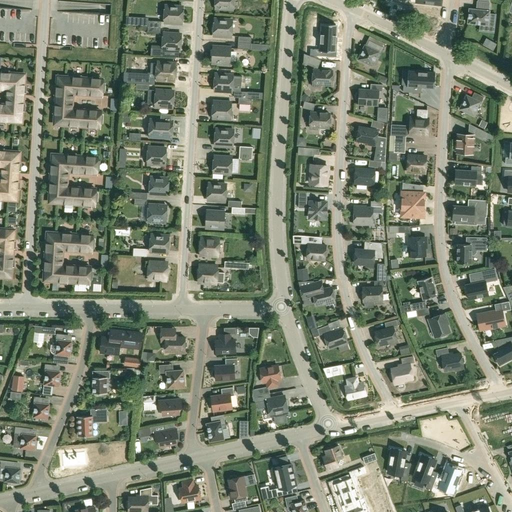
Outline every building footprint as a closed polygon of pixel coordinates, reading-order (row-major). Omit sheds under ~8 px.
[(214,0),(215,1),(215,8),(233,9),(233,0),(214,0)] [(469,9),(468,23),(480,24),(479,31),(494,32),(494,26),(496,14),(489,14),(489,11),(488,11),(488,8),(489,2),(482,2),(481,8),(481,10),(476,10),(470,9),(469,9)] [(165,6),(164,22),(182,23),(183,8),(165,6)] [(137,26),(138,17),(126,16),(126,25),(137,26)] [(231,36),(232,21),(214,20),(214,26),(212,28),(212,31),(213,33),(213,35),(231,36)] [(316,49),(315,55),(329,56),(329,50),(334,50),(335,35),(336,26),(322,25),(320,49),(316,49)] [(183,39),(181,37),(181,35),(163,34),(162,57),(178,57),(178,50),(180,50),(181,44),(182,42),(183,39)] [(486,42),(484,46),(493,50),(496,44),(490,41),(486,42)] [(381,46),(375,44),(373,49),(365,45),(358,59),(372,66),(381,46)] [(212,47),(212,62),(230,64),(231,48),(212,47)] [(321,60),(311,56),(304,54),(303,63),(313,67),(313,70),(313,86),(320,86),(320,84),(332,85),(332,82),(334,80),(334,76),(332,74),(332,71),(318,70),(318,67),(321,60)] [(156,79),(174,80),(175,78),(176,76),(176,73),(175,71),(175,65),(157,63),(151,63),(151,73),(157,73),(156,79)] [(1,73),(0,72),(0,89),(7,90),(8,90),(8,82),(16,82),(16,79),(17,74),(9,73),(9,71),(1,71),(1,73)] [(403,85),(403,92),(421,93),(421,87),(432,87),(433,73),(409,72),(408,86),(403,85)] [(8,90),(7,90),(7,97),(23,98),(24,93),(26,93),(26,85),(24,85),(25,74),(17,74),(16,79),(16,82),(8,82),(8,90)] [(73,75),(73,77),(65,77),(65,82),(65,85),(73,86),(72,94),(73,94),(86,95),(87,78),(81,78),(81,76),(73,75)] [(242,76),(215,75),(214,90),(232,91),(232,85),(241,86),(242,76)] [(380,75),(378,80),(385,84),(388,78),(380,75)] [(65,85),(65,82),(65,77),(57,76),(57,87),(54,87),(54,95),(56,95),(56,100),(72,102),(73,94),(72,94),(73,86),(65,85)] [(92,77),(92,79),(87,78),(86,95),(102,96),(102,92),(104,92),(105,84),(102,84),(103,79),(100,79),(100,77),(92,77)] [(359,90),(359,93),(357,94),(356,96),(356,98),(357,100),(359,101),(358,104),(377,105),(378,91),(382,91),(382,85),(370,84),(370,91),(359,90)] [(155,106),(173,107),(174,92),(156,91),(156,90),(149,90),(149,91),(148,91),(147,106),(155,106)] [(301,96),(301,100),(309,101),(309,99),(310,99),(305,93),(301,96)] [(477,94),(475,99),(466,95),(460,109),(473,115),(478,106),(479,106),(483,97),(477,94)] [(23,104),(23,98),(7,97),(6,105),(7,105),(6,113),(14,113),(14,117),(14,122),(22,122),(22,111),(24,112),(25,104),(23,104)] [(54,124),(62,125),(62,120),(63,120),(63,117),(71,117),(71,109),(72,109),(72,102),(56,100),(55,106),(53,106),(53,113),(55,114),(54,124)] [(315,104),(304,101),(303,107),(313,110),(315,104)] [(213,104),(211,106),(211,109),(213,111),(212,117),(230,119),(231,103),(213,102),(213,104)] [(6,113),(7,105),(6,105),(0,104),(0,123),(6,124),(6,121),(14,122),(14,117),(14,113),(6,113)] [(387,122),(387,108),(378,108),(377,121),(387,122)] [(78,126),(84,126),(85,110),(72,109),(71,109),(71,117),(63,117),(63,120),(62,120),(62,125),(70,126),(70,128),(78,128),(78,126)] [(410,126),(409,134),(427,135),(428,119),(427,119),(427,110),(417,109),(417,119),(410,118),(410,126)] [(100,115),(101,111),(85,110),(84,126),(89,127),(89,129),(96,129),(97,127),(100,127),(100,123),(102,123),(103,115),(100,115)] [(330,114),(311,112),(310,128),(317,129),(317,127),(329,128),(329,125),(331,123),(331,119),(329,116),(330,114)] [(156,119),(155,121),(150,120),(149,136),(172,137),(173,122),(171,122),(171,115),(160,114),(160,119),(156,119)] [(384,123),(372,120),(371,127),(382,130),(384,123)] [(487,122),(481,120),(478,126),(484,129),(487,122)] [(377,136),(378,130),(359,127),(358,130),(356,131),(355,136),(357,138),(357,141),(368,143),(368,144),(376,146),(376,147),(385,149),(386,138),(377,136)] [(487,133),(476,128),(476,137),(486,142),(487,139),(487,133)] [(215,130),(215,145),(233,146),(234,131),(215,130)] [(457,151),(457,153),(472,154),(473,135),(458,134),(457,142),(456,143),(455,149),(457,151)] [(395,136),(395,144),(405,145),(405,137),(395,136)] [(297,145),(305,146),(306,137),(298,137),(297,145)] [(395,144),(394,152),(404,153),(405,145),(395,144)] [(0,148),(0,167),(2,168),(3,160),(11,160),(11,157),(12,152),(4,151),(4,149),(0,148)] [(166,149),(148,148),(147,163),(165,164),(166,158),(167,156),(168,153),(166,151),(166,149)] [(2,168),(2,175),(18,176),(18,171),(20,171),(21,163),(19,163),(20,152),(12,152),(11,157),(11,160),(3,160),(2,168)] [(67,172),(81,173),(82,156),(76,156),(76,154),(68,153),(68,155),(60,155),(60,160),(60,163),(68,164),(67,172)] [(49,173),(51,173),(51,178),(67,180),(67,172),(68,164),(60,163),(60,160),(60,155),(52,154),(51,165),(49,165),(49,173)] [(87,157),(82,156),(81,173),(97,174),(97,170),(99,170),(100,162),(97,162),(98,157),(95,157),(95,155),(87,154),(87,157)] [(408,156),(407,171),(425,172),(426,157),(408,156)] [(232,158),(214,157),(213,172),(231,173),(232,158)] [(381,162),(369,160),(368,167),(380,168),(381,162)] [(327,166),(313,165),(312,176),(310,175),(310,184),(319,184),(320,186),(323,186),(325,185),(326,185),(326,184),(327,183),(327,179),(326,178),(327,166)] [(456,171),(455,184),(475,185),(475,184),(476,176),(481,176),(481,172),(481,167),(471,166),(471,171),(456,171)] [(355,180),(355,183),(366,183),(366,185),(374,186),(375,170),(356,169),(355,172),(353,173),(353,178),(355,180)] [(18,176),(2,175),(1,183),(1,191),(9,191),(8,195),(9,195),(8,200),(16,200),(17,190),(19,190),(20,182),(18,182),(18,176)] [(66,187),(67,180),(51,178),(50,184),(48,184),(48,192),(50,192),(49,203),(57,203),(57,198),(58,198),(58,195),(66,195),(66,187)] [(168,179),(150,178),(149,193),(167,194),(168,179)] [(1,199),(8,200),(9,195),(8,195),(9,191),(1,191),(1,183),(0,182),(0,201),(1,199)] [(423,217),(424,193),(411,192),(411,184),(403,183),(402,199),(399,199),(399,209),(402,209),(401,216),(423,217)] [(226,185),(208,184),(207,199),(225,201),(226,185)] [(58,195),(58,198),(57,198),(57,203),(65,204),(65,206),(72,206),(73,204),(79,204),(80,188),(66,187),(66,195),(58,195)] [(96,189),(80,188),(79,204),(84,205),(83,207),(91,207),(91,205),(95,205),(95,201),(97,201),(97,193),(95,193),(96,189)] [(477,225),(477,217),(486,217),(487,200),(468,199),(468,207),(453,206),(453,220),(455,220),(454,224),(477,225)] [(326,208),(326,202),(320,202),(320,201),(320,202),(316,202),(316,201),(316,202),(310,202),(309,208),(308,208),(310,208),(310,212),(308,212),(309,212),(309,218),(315,219),(315,220),(316,220),(316,218),(319,218),(319,220),(320,220),(320,219),(326,219),(326,213),(327,213),(327,212),(326,212),(326,209),(327,209),(327,208),(326,208)] [(167,206),(149,205),(148,221),(166,222),(166,215),(168,214),(168,210),(167,209),(167,206)] [(354,219),(354,225),(362,225),(367,225),(368,224),(372,224),(372,209),(372,208),(371,208),(366,208),(366,207),(354,207),(354,219)] [(225,213),(206,212),(206,227),(224,228),(225,213)] [(0,237),(0,253),(13,254),(13,249),(15,249),(16,241),(14,241),(14,230),(6,229),(6,234),(6,238),(0,237)] [(63,231),(63,233),(55,233),(55,238),(55,241),(63,242),(62,250),(76,251),(77,234),(71,234),(71,232),(63,231)] [(55,241),(55,238),(55,233),(47,232),(46,243),(44,243),(44,251),(46,251),(45,257),(62,258),(62,250),(63,242),(55,241)] [(82,233),(82,235),(77,234),(76,251),(91,252),(92,248),(94,248),(94,240),(92,240),(93,235),(90,235),(90,233),(82,233)] [(169,237),(151,235),(150,251),(168,252),(169,237)] [(424,237),(408,238),(409,245),(410,245),(411,257),(414,256),(416,258),(420,258),(422,256),(425,256),(424,237)] [(487,238),(466,237),(466,244),(457,244),(457,263),(471,263),(471,255),(473,255),(476,252),(476,250),(486,251),(487,238)] [(201,239),(200,254),(218,255),(219,240),(201,239)] [(326,246),(308,244),(307,259),(325,260),(325,257),(327,256),(327,250),(326,248),(326,246)] [(367,250),(355,250),(355,252),(353,254),(353,259),(354,261),(354,263),(366,264),(366,266),(373,267),(374,251),(379,251),(379,245),(367,244),(367,250)] [(133,248),(133,256),(134,256),(146,257),(147,257),(147,249),(133,248)] [(0,268),(3,269),(3,272),(4,272),(3,277),(11,278),(12,267),(14,267),(15,259),(12,259),(13,254),(0,253),(0,268)] [(44,281),(45,281),(52,281),(52,276),(53,273),(61,273),(61,265),(62,258),(45,257),(45,262),(43,262),(42,270),(45,270),(44,281)] [(486,257),(486,267),(494,267),(495,257),(486,257)] [(149,263),(148,278),(166,279),(167,273),(168,271),(169,268),(167,266),(167,264),(149,263)] [(377,279),(384,279),(385,263),(377,263),(377,279)] [(53,273),(52,276),(52,281),(60,282),(59,284),(67,284),(68,282),(74,283),(75,266),(61,265),(61,273),(53,273)] [(90,267),(75,266),(74,283),(78,283),(78,285),(86,285),(86,283),(89,283),(90,279),(92,279),(92,271),(90,271),(90,267)] [(217,267),(199,266),(199,268),(197,270),(197,273),(199,275),(198,281),(223,283),(223,273),(217,272),(217,267)] [(471,284),(465,285),(468,299),(488,295),(486,282),(497,280),(495,269),(469,274),(469,275),(471,274),(473,284),(471,284)] [(308,272),(297,273),(298,281),(309,280),(308,272)] [(431,277),(417,281),(423,300),(437,296),(431,277)] [(374,287),(363,288),(363,291),(361,293),(361,297),(363,299),(363,302),(375,301),(375,303),(382,303),(382,287),(386,287),(386,280),(374,281),(374,287)] [(303,298),(314,296),(316,305),(335,301),(334,298),(335,296),(334,292),(332,290),(331,287),(322,290),(320,282),(314,283),(313,281),(298,281),(299,287),(300,287),(303,298)] [(511,285),(503,287),(510,303),(511,302),(511,285)] [(495,311),(479,315),(482,330),(506,325),(503,311),(510,310),(509,301),(501,303),(493,304),(495,311)] [(416,310),(426,308),(424,302),(412,304),(413,311),(416,310)] [(399,306),(400,313),(412,311),(410,304),(399,306)] [(428,308),(426,308),(416,310),(417,316),(429,314),(428,308)] [(443,314),(428,320),(435,337),(439,336),(442,337),(446,336),(447,333),(450,332),(443,314)] [(375,332),(376,335),(374,338),(375,342),(378,343),(378,346),(390,343),(390,344),(397,342),(393,327),(398,326),(396,320),(384,323),(386,329),(375,332)] [(328,325),(317,329),(319,335),(324,334),(329,348),(338,345),(340,353),(350,349),(347,342),(346,339),(347,336),(346,333),(343,332),(342,329),(341,329),(331,333),(328,325)] [(248,335),(257,336),(259,327),(250,326),(248,335)] [(236,328),(224,328),(224,340),(216,341),(216,353),(235,353),(235,340),(230,340),(230,334),(236,334),(236,328)] [(166,342),(166,351),(185,351),(185,348),(187,347),(187,342),(185,340),(185,337),(175,337),(175,329),(161,329),(161,342),(166,342)] [(103,340),(102,341),(101,344),(102,345),(101,352),(120,354),(121,346),(140,348),(141,333),(111,330),(110,338),(103,337),(103,340)] [(70,356),(71,342),(63,341),(63,335),(57,334),(56,345),(57,345),(51,345),(50,350),(51,353),(53,354),(70,356)] [(493,354),(500,365),(511,358),(511,336),(494,340),(498,347),(497,348),(499,351),(493,354)] [(449,355),(447,347),(436,350),(437,356),(441,355),(445,371),(463,367),(463,364),(464,362),(463,358),(461,356),(460,353),(449,355)] [(143,352),(141,360),(154,361),(155,356),(152,353),(143,352)] [(403,367),(391,369),(392,372),(390,374),(391,378),(393,380),(394,382),(413,379),(410,363),(414,362),(413,356),(401,358),(403,367)] [(44,375),(45,375),(43,393),(51,394),(53,385),(58,386),(60,372),(51,371),(52,365),(45,364),(44,375)] [(172,365),(167,365),(160,366),(160,372),(166,372),(168,388),(184,387),(183,370),(172,371),(172,365)] [(213,371),(212,372),(212,374),(214,376),(215,377),(216,380),(234,379),(234,365),(225,366),(215,366),(215,369),(213,371)] [(341,365),(323,368),(327,377),(343,373),(341,365)] [(278,366),(260,369),(263,382),(267,381),(268,386),(276,385),(275,381),(276,380),(280,379),(278,366)] [(134,377),(134,368),(126,368),(126,377),(134,377)] [(103,377),(92,377),(93,393),(95,393),(95,395),(102,395),(102,393),(107,393),(107,391),(108,391),(108,384),(107,384),(107,378),(109,378),(109,371),(103,371),(103,377)] [(12,390),(23,391),(24,376),(13,375),(12,390)] [(346,389),(345,391),(346,395),(348,396),(348,399),(365,395),(365,392),(366,391),(365,386),(363,385),(362,383),(358,384),(356,378),(347,380),(348,386),(346,386),(346,389)] [(252,390),(252,396),(254,396),(258,395),(269,393),(268,386),(256,389),(252,390)] [(234,394),(233,387),(221,389),(222,395),(211,397),(213,411),(232,408),(230,394),(234,394)] [(254,396),(252,396),(254,403),(255,402),(257,409),(268,407),(270,415),(273,414),(285,412),(288,412),(287,405),(288,404),(287,400),(285,399),(285,397),(271,399),(269,393),(258,395),(254,396)] [(40,404),(41,398),(34,397),(33,407),(34,408),(33,417),(47,419),(49,405),(40,404)] [(181,407),(181,399),(159,401),(159,409),(162,409),(163,415),(179,414),(178,408),(181,407)] [(77,416),(78,436),(80,436),(92,436),(92,422),(107,421),(107,409),(90,409),(91,416),(80,416),(77,416)] [(119,425),(127,425),(127,410),(119,410),(119,425)] [(206,424),(210,442),(223,439),(222,429),(223,429),(225,425),(223,415),(211,417),(212,423),(206,424)] [(15,434),(14,447),(20,448),(34,449),(36,436),(27,435),(28,429),(15,427),(15,434)] [(150,428),(138,429),(139,437),(151,435),(150,428)] [(175,437),(178,437),(176,429),(155,433),(156,441),(159,440),(160,447),(176,444),(175,437)] [(248,429),(239,429),(239,439),(248,437),(248,429)] [(72,446),(73,452),(62,453),(63,467),(87,465),(86,451),(91,450),(90,444),(72,446)] [(324,468),(327,469),(328,470),(338,466),(342,464),(343,462),(342,458),(343,457),(338,446),(327,450),(329,455),(323,457),(324,461),(322,464),(324,468)] [(392,448),(388,471),(402,474),(401,478),(407,479),(410,466),(403,465),(404,459),(406,450),(392,448)] [(374,453),(362,457),(365,463),(377,459),(374,453)] [(422,454),(414,477),(427,481),(426,486),(432,488),(436,475),(430,473),(432,467),(435,459),(422,454)] [(288,462),(286,456),(278,458),(279,464),(288,462)] [(12,468),(12,462),(0,460),(0,467),(5,468),(5,472),(6,472),(5,481),(19,483),(20,469),(12,468)] [(278,489),(268,491),(270,498),(289,494),(288,487),(296,485),(291,464),(273,468),(278,489)] [(438,473),(431,490),(437,492),(439,487),(452,492),(461,470),(448,465),(444,475),(438,473)] [(343,480),(333,484),(337,495),(356,488),(356,487),(353,481),(361,478),(357,468),(341,474),(343,480)] [(229,492),(231,499),(246,496),(242,477),(237,478),(235,477),(231,478),(229,480),(228,480),(231,491),(229,492)] [(183,482),(184,488),(179,489),(180,492),(178,494),(179,498),(181,499),(182,502),(200,498),(200,496),(201,493),(200,490),(198,488),(198,486),(193,487),(192,481),(183,482)] [(356,488),(337,495),(341,506),(364,497),(364,496),(360,486),(356,487),(356,488)] [(152,496),(152,488),(140,490),(140,497),(129,497),(129,500),(127,502),(127,506),(129,508),(129,511),(148,511),(148,496),(152,496)] [(292,511),(307,511),(304,501),(298,502),(297,495),(285,498),(288,510),(291,511),(293,511),(292,511)] [(364,497),(341,506),(343,511),(355,511),(364,509),(371,507),(366,496),(364,496),(364,497)] [(171,497),(164,497),(164,511),(171,511),(172,511),(171,497)] [(245,501),(232,504),(233,510),(246,507),(245,501)]
